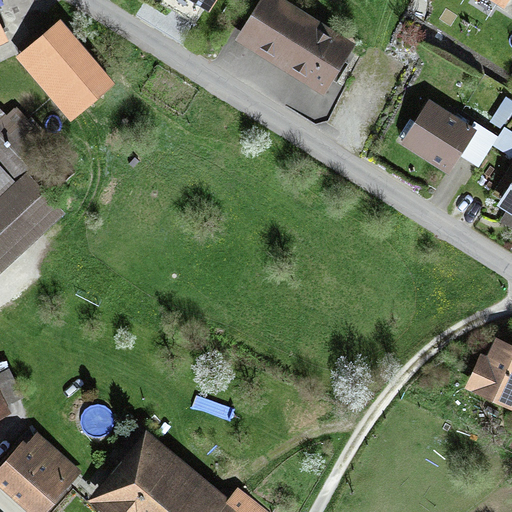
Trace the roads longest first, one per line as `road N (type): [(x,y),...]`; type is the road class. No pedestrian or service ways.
road 1 (residential): [(511,269),(87,0)]
road 2 (track): [(316,511),(350,444),(410,367),(471,323),(511,306)]
road 3 (track): [(358,434),(335,428),(230,478)]
